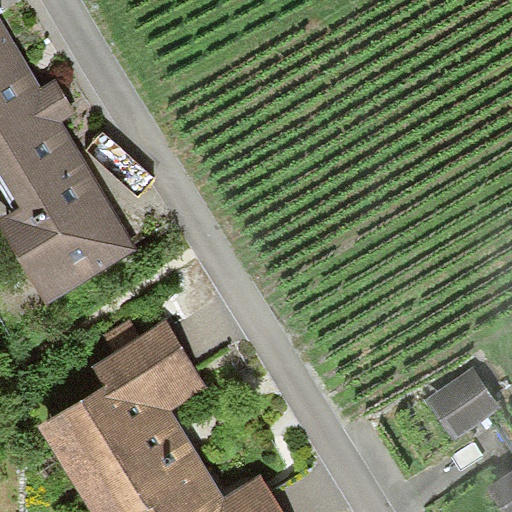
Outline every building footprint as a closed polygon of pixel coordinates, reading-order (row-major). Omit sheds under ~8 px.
[(43,91),(0,21),(0,186),(20,219),(0,231),(46,306),(139,249),(63,125),(79,115),(58,81),(43,91)] [(41,432),(88,511),(143,511),(141,508),(202,471),(165,409),(204,386),(169,324),(102,372),(113,389),(41,432)] [(473,369),(429,399),(456,439),(500,410),(473,369)] [(222,503),(202,471),(141,508),(143,511),(285,511),(261,477),(222,503)] [(511,474),(494,488),(511,511),(511,474)]
